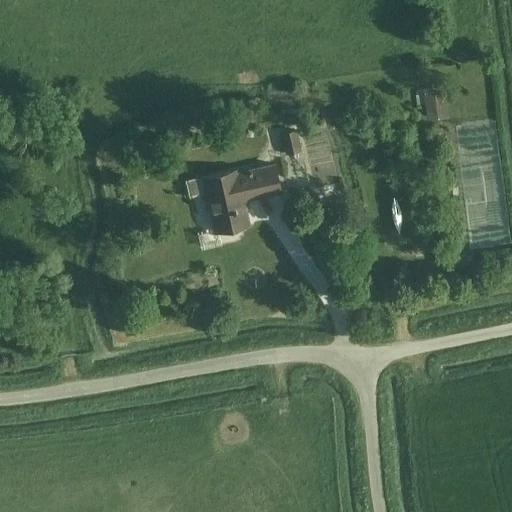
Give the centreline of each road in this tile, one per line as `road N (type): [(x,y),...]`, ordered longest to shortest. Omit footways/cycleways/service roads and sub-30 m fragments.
road 1 (unclassified): [(376,511),(365,355),(254,361),(0,399)]
road 2 (track): [(365,355),(511,326)]
